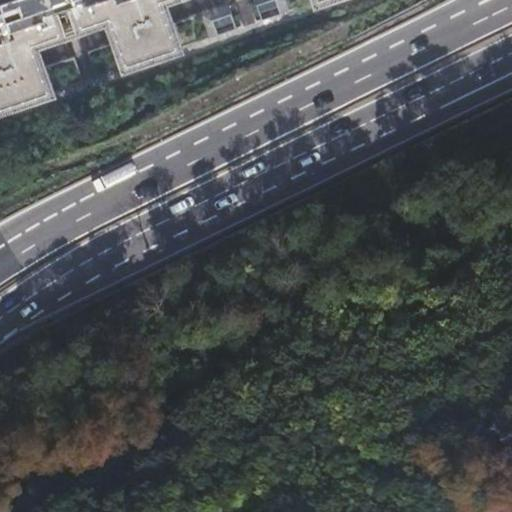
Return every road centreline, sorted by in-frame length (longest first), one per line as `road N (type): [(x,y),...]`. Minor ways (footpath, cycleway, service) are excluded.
road 1 (trunk): [(482,19),(117,185),(0,249)]
road 2 (trunk): [(0,320),(144,230),(455,81)]
